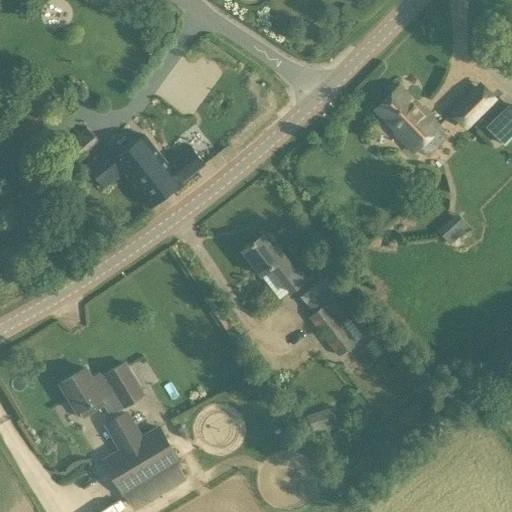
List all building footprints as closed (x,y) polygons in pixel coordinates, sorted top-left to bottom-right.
[(480,81),(449,112),(466,130),(498,99),(480,81)] [(58,97),(39,85),(18,120),(38,131),(58,97)] [(412,152),(438,126),(398,85),(374,109),(396,131),(393,134),(412,152)] [(144,126),(158,143),(164,139),(168,144),(158,153),(144,134),(115,157),(108,148),(86,165),(103,188),(122,173),(149,208),(204,164),(191,147),(210,132),(175,87),(143,112),(150,121),(144,126)] [(511,99),(511,98),(486,125),(505,143),(511,135),(511,99)] [(214,101),(202,109),(222,138),(234,130),(214,101)] [(0,155),(16,165),(36,132),(17,120),(0,149),(0,155)] [(51,152),(63,166),(74,156),(76,159),(98,141),(86,127),(66,143),(65,141),(51,152)] [(470,229),(458,216),(438,233),(450,246),(470,229)] [(309,278),(300,266),(295,270),(274,243),(271,245),(262,234),(241,250),(261,275),(272,267),(291,292),(295,288),(314,312),(308,316),(338,355),(363,335),(326,288),(331,285),(319,270),(309,278)] [(92,377),(86,367),(59,383),(77,412),(78,411),(83,418),(106,403),(112,412),(144,392),(125,361),(106,373),(107,375),(103,378),(99,372),(92,377)] [(308,416),(315,430),(336,420),(330,406),(308,416)] [(160,424),(142,434),(129,411),(106,424),(120,447),(101,458),(122,494),(181,460),(160,424)]
